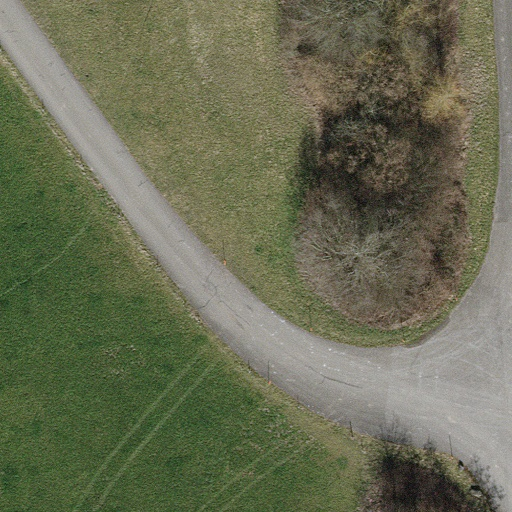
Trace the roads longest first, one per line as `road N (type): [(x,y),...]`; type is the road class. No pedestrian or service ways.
road 1 (track): [(511,404),(352,387),(259,336),(218,294),(0,0)]
road 2 (track): [(511,234),(501,0)]
